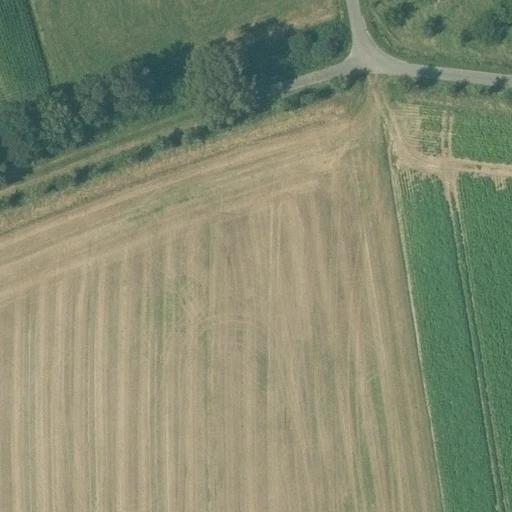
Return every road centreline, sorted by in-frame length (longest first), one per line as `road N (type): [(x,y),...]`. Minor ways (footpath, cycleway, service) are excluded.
road 1 (track): [(363,67),(196,112),(0,183)]
road 2 (unclassified): [(511,83),(363,67),(350,0)]
